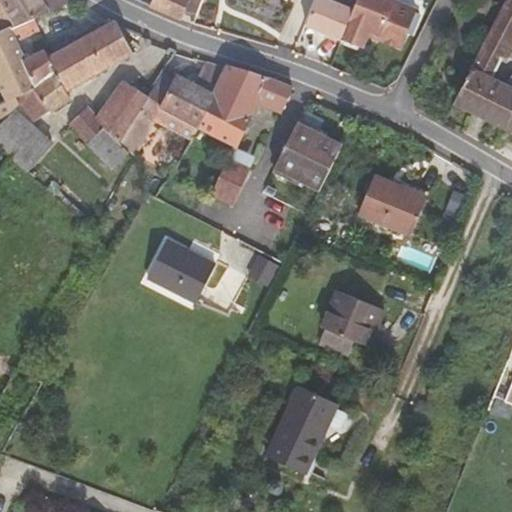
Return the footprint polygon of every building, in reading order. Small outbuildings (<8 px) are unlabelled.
[(0,0),(0,32),(35,17),(75,0),(0,0)] [(153,0),(151,6),(182,19),(185,11),(196,15),(200,0),(153,0)] [(315,0),(304,26),(342,41),(353,12),(357,0),(315,0)] [(395,0),(357,0),(353,12),(342,41),(363,49),(368,36),(369,32),(381,37),(383,42),(397,48),(403,46),(417,11),(395,2),(395,0)] [(511,0),(506,0),(453,105),(503,130),(511,113),(511,86),(493,78),(502,61),(507,63),(511,53),(511,0)] [(17,98),(23,105),(62,82),(49,57),(45,49),(27,59),(18,41),(40,30),(35,17),(0,32),(0,88),(6,102),(17,98)] [(132,53),(120,27),(116,20),(110,23),(49,57),(62,82),(23,105),(36,121),(69,96),(66,90),(132,53)] [(369,32),(368,36),(383,42),(381,37),(369,32)] [(177,75),(175,79),(161,105),(150,97),(123,141),(137,155),(156,123),(192,142),(200,130),(224,81),(231,66),(211,60),(208,59),(195,83),(177,75)] [(282,114),(293,88),(267,78),(231,66),(224,81),(200,130),(236,148),(258,104),(282,114)] [(175,79),(164,73),(150,97),(161,105),(175,79)] [(104,127),(89,144),(113,170),(130,154),(121,145),(123,141),(150,97),(123,81),(96,117),(104,127)] [(0,104),(0,117),(3,122),(11,115),(18,110),(23,105),(17,98),(6,102),(0,104)] [(71,125),(89,144),(104,127),(96,117),(88,108),(71,125)] [(54,143),(18,110),(11,115),(3,122),(0,125),(0,145),(9,156),(28,173),(54,143)] [(511,113),(503,130),(511,134),(511,113)] [(278,169),(321,192),(347,142),(303,120),(278,169)] [(235,152),(215,195),(232,203),(256,157),(236,148),(235,152)] [(360,215),(412,236),(431,191),(418,185),(415,193),(376,176),(360,215)] [(167,239),(148,276),(197,302),(214,269),(186,254),(187,250),(167,239)] [(278,267),(259,256),(249,276),(268,286),(278,267)] [(353,341),(363,345),(370,329),(376,331),(384,310),(338,291),(322,328),(326,330),(353,341)] [(369,348),(376,331),(370,329),(363,345),(369,348)] [(346,355),(353,341),(326,330),(321,343),(346,355)] [(511,382),(501,378),(493,396),(511,403),(511,382)] [(305,474),(322,439),(319,436),(334,403),(300,386),(266,455),(305,474)]
